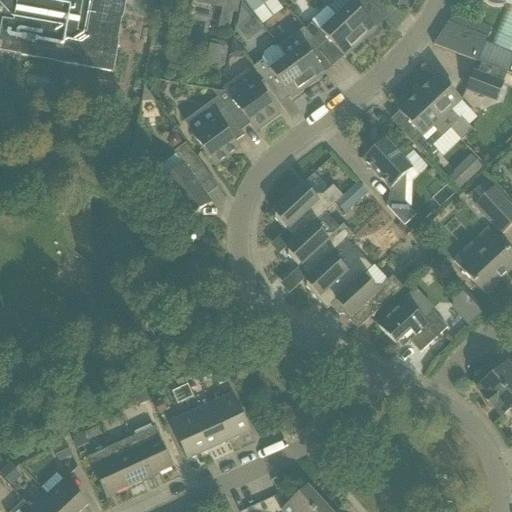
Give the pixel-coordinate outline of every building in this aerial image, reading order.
[(0,0),(0,53),(20,57),(22,57),(50,62),(50,63),(52,63),(52,62),(81,68),(82,68),(83,68),(111,73),(111,74),(113,74),(118,42),(118,41),(122,20),(123,20),(123,18),(122,18),(125,0),(0,0)] [(336,0),(327,9),(336,18),(360,45),(376,30),(359,12),(371,1),(367,0),(336,0)] [(408,13),(413,0),(386,0),(385,4),(408,13)] [(321,32),(313,23),(307,28),(305,30),(312,40),(319,49),(328,41),(345,59),(360,45),(336,18),(321,32)] [(447,24),(433,46),(480,64),(507,74),(511,61),(511,54),(485,43),(487,39),(447,24)] [(312,40),(305,30),(304,29),(278,48),(280,49),(287,59),(308,88),(325,76),(310,56),(319,49),(312,40)] [(229,55),(236,59),(240,59),(242,53),(234,39),(233,40),(229,55)] [(217,67),(222,44),(209,42),(204,64),(217,67)] [(287,59),(280,49),(271,49),(264,54),(262,61),(254,68),(261,78),(268,87),(276,81),(291,101),(308,88),(287,59)] [(476,75),(473,73),(467,90),(496,101),(503,84),(507,74),(480,64),(476,75)] [(437,78),(418,95),(451,131),(461,141),(472,131),(462,120),(460,122),(451,112),(460,103),(437,78)] [(71,83),(63,82),(62,89),(70,90),(71,83)] [(150,93),(159,99),(166,89),(157,82),(150,93)] [(222,106),(225,110),(241,132),(250,125),(255,132),(278,115),(255,84),(233,101),(225,90),(223,93),(211,91),(223,106),(222,106)] [(503,84),(496,101),(503,104),(510,87),(503,84)] [(437,151),(433,147),(451,131),(418,95),(399,113),(411,126),(402,134),(427,161),(437,151)] [(192,137),(215,168),(239,150),(235,144),(244,136),(241,132),(225,110),(214,117),(216,120),(192,137)] [(173,151),(182,145),(175,135),(170,138),(169,145),(173,151)] [(174,153),(175,156),(150,174),(185,222),(211,203),(192,177),(203,169),(186,144),(174,153)] [(406,176),(412,171),(387,144),(366,144),(365,165),(372,165),(372,172),(396,198),(386,207),(404,227),(416,215),(405,203),(406,176)] [(465,186),(454,174),(448,180),(459,192),(465,186)] [(468,196),(476,204),(491,189),(483,181),(468,196)] [(341,201),(349,210),(367,194),(358,183),(343,196),(345,197),(341,201)] [(322,196),(319,196),(314,196),(313,197),(302,186),(273,213),(275,215),(274,220),(281,228),(283,226),(287,231),(285,232),(294,242),(312,226),(342,197),(333,186),(322,196)] [(511,211),(493,190),(476,206),(475,207),(502,236),(511,226),(511,211)] [(385,213),(373,224),(394,247),(406,236),(385,213)] [(340,229),(332,235),(320,235),(312,226),(294,242),(286,249),(288,252),(287,257),(294,265),(296,263),(300,267),(298,269),(307,278),(304,281),(342,246),(353,237),(343,226),(340,229)] [(484,295),(511,268),(511,255),(497,240),(462,273),(484,295)] [(361,258),(357,262),(342,246),(304,281),(306,283),(305,288),(326,310),(361,278),(371,268),(361,258)] [(419,272),(410,264),(403,271),(411,280),(419,272)] [(165,289),(156,275),(151,278),(161,292),(165,289)] [(392,278),(382,287),(369,287),(361,278),(326,310),(326,311),(330,308),(339,317),(344,316),(345,315),(349,319),(348,320),(357,331),(403,289),(392,278)] [(479,314),(472,306),(460,293),(453,299),(452,308),(460,317),(467,325),(479,314)] [(406,303),(405,303),(378,328),(395,347),(400,342),(405,347),(409,343),(420,354),(447,329),(431,312),(422,321),(406,303)] [(511,371),(507,365),(477,390),(485,399),(483,400),(492,411),(494,409),(501,418),(511,409),(511,371)] [(222,370),(214,374),(219,386),(227,382),(222,370)] [(179,389),(185,401),(193,398),(187,386),(179,389)] [(185,401),(179,389),(172,392),(177,405),(185,401)] [(144,392),(134,397),(139,407),(149,402),(144,392)] [(212,405),(229,442),(250,432),(233,395),(212,405)] [(154,404),(159,415),(167,412),(163,401),(154,404)] [(229,442),(212,405),(191,414),(208,452),(229,442)] [(208,452),(191,414),(170,424),(187,461),(208,452)] [(154,429),(132,439),(150,478),(172,468),(154,429)] [(83,434),(72,439),(77,450),(88,445),(83,434)] [(128,488),(150,478),(132,439),(110,449),(128,488)] [(63,444),(50,450),(56,463),(69,457),(63,444)] [(106,498),(128,488),(110,449),(88,459),(106,498)] [(8,464),(0,472),(0,474),(11,487),(21,477),(8,464)] [(48,496),(62,511),(81,511),(87,507),(64,481),(48,496)] [(313,511),(322,504),(307,488),(281,511),(313,511)] [(62,511),(48,496),(32,511),(25,504),(32,511),(62,511)] [(32,511),(25,504),(22,502),(11,511),(32,511)]
